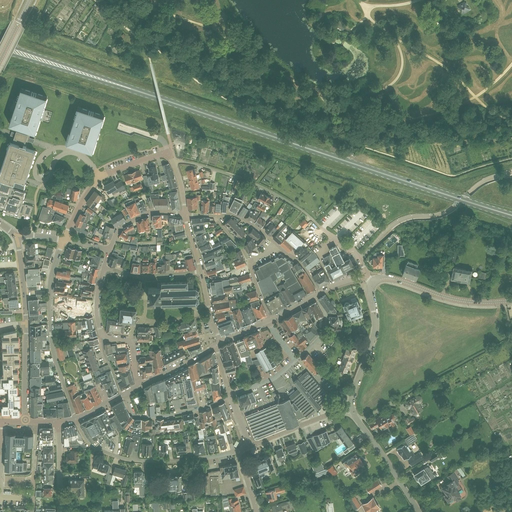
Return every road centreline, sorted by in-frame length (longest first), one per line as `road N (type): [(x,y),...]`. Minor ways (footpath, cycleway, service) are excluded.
road 1 (primary): [(138,91),(511,214)]
road 2 (tertiary): [(24,421),(17,237)]
road 3 (residential): [(76,418),(50,316),(50,282),(64,240)]
road 4 (residential): [(76,418),(91,445),(136,461),(238,451)]
road 5 (tertiary): [(511,300),(460,301),(385,276),(373,283)]
road 6 (residential): [(350,407),(373,336),(373,283)]
road 7 (residential): [(419,511),(350,407)]
road 8 (residential): [(124,393),(140,417),(194,411),(230,396)]
